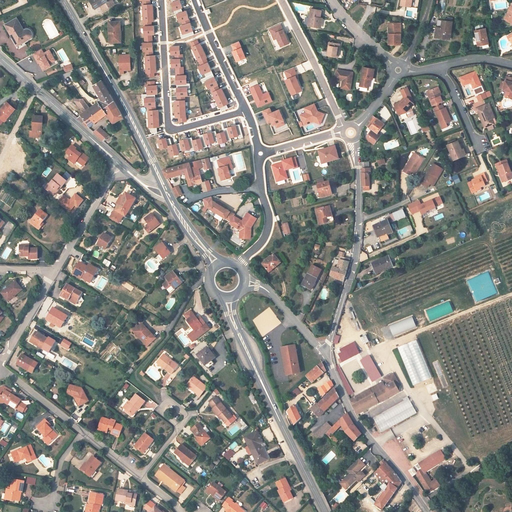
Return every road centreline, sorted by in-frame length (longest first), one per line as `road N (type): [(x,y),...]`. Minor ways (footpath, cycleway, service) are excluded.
road 1 (residential): [(321,354),(358,245),(353,138)]
road 2 (secondary): [(167,194),(64,0)]
road 3 (residential): [(244,110),(169,129),(161,0)]
road 4 (unknown): [(511,295),(371,351),(338,313)]
road 5 (tertiary): [(428,511),(347,404),(321,354)]
road 6 (tertiary): [(0,56),(121,166)]
road 7 (secondary): [(326,511),(258,375)]
road 8 (unknown): [(409,386),(470,470),(511,447)]
road 9 (residential): [(345,128),(282,0)]
road 10 (unclassified): [(53,276),(121,166)]
road 11 (residential): [(193,0),(244,110)]
